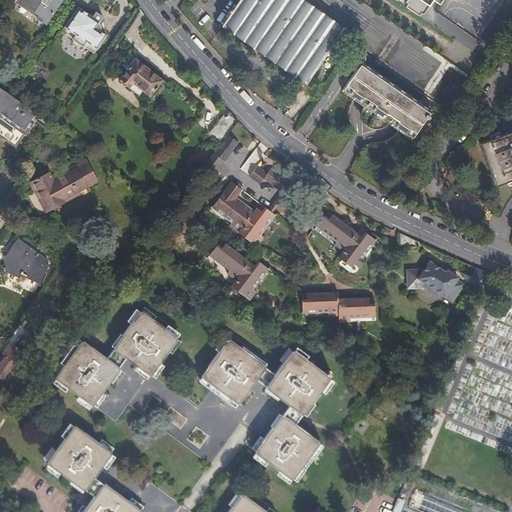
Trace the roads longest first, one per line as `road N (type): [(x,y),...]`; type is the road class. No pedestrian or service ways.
road 1 (residential): [(511,267),(366,201),(304,159),(236,101),(151,0)]
road 2 (unknown): [(112,472),(163,510),(183,509),(250,426),(242,416),(189,408),(127,370)]
